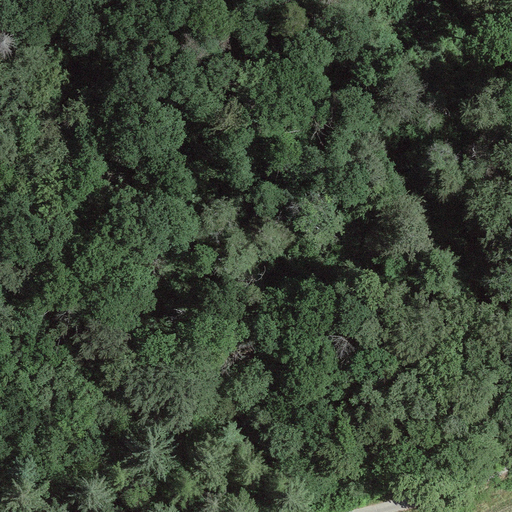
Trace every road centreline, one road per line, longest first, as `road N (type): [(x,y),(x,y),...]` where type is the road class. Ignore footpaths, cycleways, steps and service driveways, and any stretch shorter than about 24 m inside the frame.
road 1 (track): [(0,134),(163,207),(284,379),(313,469),(316,511)]
road 2 (unclassified): [(511,464),(380,511)]
